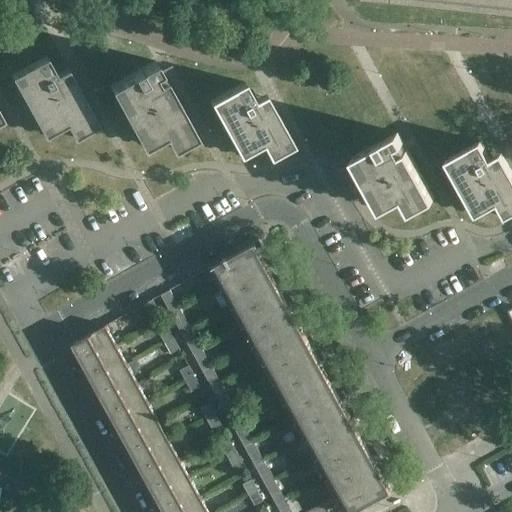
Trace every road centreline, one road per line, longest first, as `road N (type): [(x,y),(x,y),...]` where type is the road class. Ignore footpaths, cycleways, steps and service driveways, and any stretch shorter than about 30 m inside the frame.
road 1 (residential): [(129,511),(45,358),(43,336),(265,212),(282,211)]
road 2 (residential): [(371,352),(458,511)]
road 3 (residential): [(371,352),(297,220),(282,211)]
road 4 (residential): [(371,352),(511,277)]
